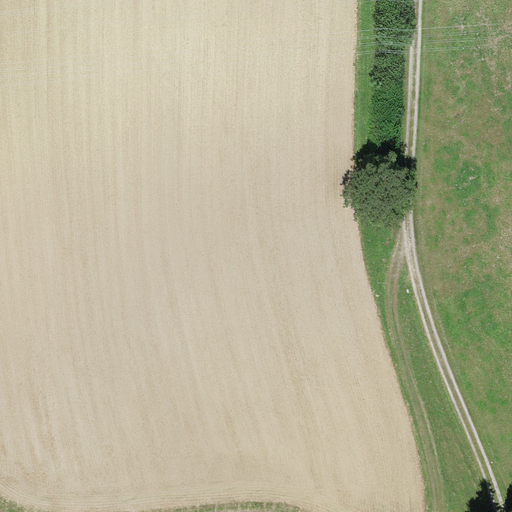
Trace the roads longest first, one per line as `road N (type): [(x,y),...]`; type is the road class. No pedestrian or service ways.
road 1 (track): [(499,511),(414,287),(409,203),(418,0)]
road 2 (track): [(437,511),(392,305),(393,275),(409,234)]
